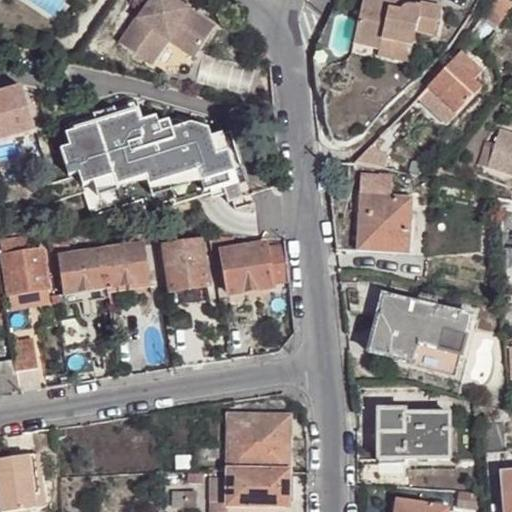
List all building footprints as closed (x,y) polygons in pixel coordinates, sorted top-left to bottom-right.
[(154,0),(126,44),(155,63),(176,33),(205,52),(219,31),(172,0),(154,0)] [(423,43),(427,7),(411,4),(410,10),(400,9),(401,2),(396,1),(397,0),(394,0),(369,0),(363,45),(388,47),(406,49),(406,41),(423,43)] [(411,4),(427,7),(428,2),(415,0),(396,0),(397,0),(396,1),(401,2),(400,9),(410,10),(411,4)] [(494,0),(482,17),(495,27),(511,5),(504,0),(494,0)] [(176,33),(155,63),(160,67),(174,44),(199,60),(205,52),(176,33)] [(421,60),(423,43),(406,41),(406,49),(388,47),(386,56),(421,60)] [(479,71),(458,51),(452,61),(427,87),(456,114),(481,89),(471,80),(479,71)] [(195,83),(184,80),(181,87),(194,90),(195,83)] [(0,146),(37,135),(37,134),(51,129),(48,120),(34,125),(22,85),(0,91),(0,146)] [(427,87),(417,98),(445,125),(456,114),(427,87)] [(112,110),(91,118),(95,127),(115,120),(112,110)] [(138,123),(135,113),(115,120),(95,127),(64,138),(69,151),(60,154),(70,180),(78,177),(83,190),(93,186),(113,179),(117,189),(146,179),(150,188),(188,175),(198,171),(205,191),(223,184),(229,200),(244,195),(238,179),(231,182),(228,173),(235,170),(227,149),(216,153),(210,136),(207,127),(173,119),(157,125),(154,118),(138,123)] [(221,132),(210,136),(216,153),(227,149),(221,132)] [(511,136),(499,132),(487,169),(511,177),(511,136)] [(371,146),(354,162),(352,164),(383,170),(387,158),(371,146)] [(188,175),(150,188),(153,198),(191,184),(188,175)] [(113,179),(93,186),(98,200),(118,193),(117,189),(113,179)] [(356,250),(407,253),(412,198),(360,194),(356,250)] [(48,233),(0,232),(0,246),(49,243),(48,233)] [(81,233),(48,233),(49,243),(80,244),(81,233)] [(210,236),(200,236),(200,241),(204,258),(213,257),(210,236)] [(232,237),(210,236),(213,257),(222,256),(230,294),(274,287),(290,284),(286,246),(266,249),(267,244),(233,250),(232,237)] [(204,258),(200,241),(165,246),(173,292),(175,292),(207,287),(208,287),(204,258)] [(146,245),(103,251),(108,288),(151,282),(150,280),(148,261),(146,245)] [(4,256),(9,295),(50,288),(44,250),(4,256)] [(108,288),(103,251),(59,256),(63,295),(93,290),(108,288)] [(161,279),(157,260),(148,261),(150,280),(161,279)] [(151,282),(108,288),(109,299),(110,309),(142,305),(140,294),(152,293),(151,282)] [(207,287),(175,292),(176,303),(208,299),(207,287)] [(93,290),(95,302),(109,299),(108,288),(93,290)] [(63,295),(56,297),(58,308),(95,302),(93,290),(63,295)] [(456,377),(471,317),(385,294),(368,351),(456,377)] [(0,333),(0,395),(22,393),(18,373),(14,344),(12,331),(0,333)] [(36,341),(14,344),(18,373),(40,370),(36,341)] [(377,409),(378,455),(403,455),(403,459),(449,459),(449,414),(412,414),(412,409),(377,409)] [(228,472),(289,473),(290,416),(229,416),(228,459),(228,472)] [(476,420),(479,452),(504,449),(500,418),(476,420)] [(58,436),(59,451),(69,450),(68,435),(67,435),(58,436)] [(36,456),(0,461),(0,511),(23,511),(43,509),(36,456)] [(503,511),(511,511),(511,470),(500,471),(503,511)] [(228,472),(209,472),(210,503),(227,503),(227,506),(288,507),(289,473),(228,472)] [(398,501),(396,511),(445,511),(446,509),(398,501)]
